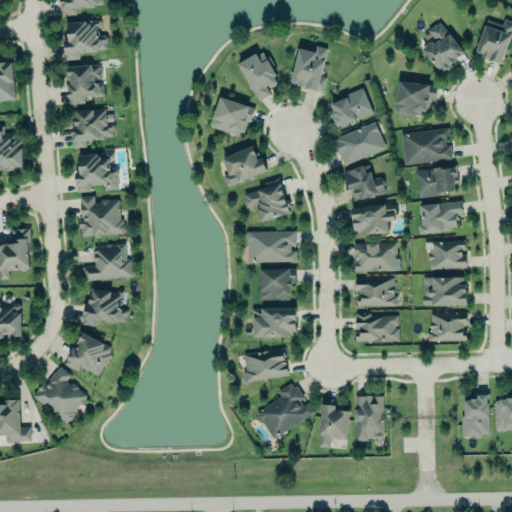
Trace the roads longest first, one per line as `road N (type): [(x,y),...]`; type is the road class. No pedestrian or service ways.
road 1 (secondary): [(0,504),(511,496)]
road 2 (residential): [(33,354),(58,308),(33,0)]
road 3 (residential): [(475,98),(494,216),(499,364)]
road 4 (residential): [(292,131),(326,215),(326,366)]
road 5 (residential): [(326,366),(511,363)]
